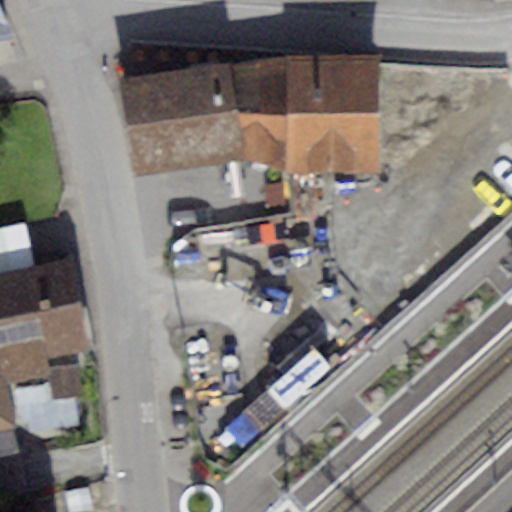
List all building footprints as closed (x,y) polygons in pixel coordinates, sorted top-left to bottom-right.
[(0,7),(0,40),(12,38),(0,7)] [(232,65),(238,163),(261,163),(282,175),(376,173),(377,57),(288,55),(232,65)] [(232,65),(120,80),(128,172),(238,163),(232,65)] [(69,259),(0,275),(0,359),(6,386),(47,376),(43,360),(90,349),(69,259)] [(191,370),(203,420),(261,407),(250,356),(191,370)] [(0,359),(0,453),(21,449),(6,386),(0,359)]
